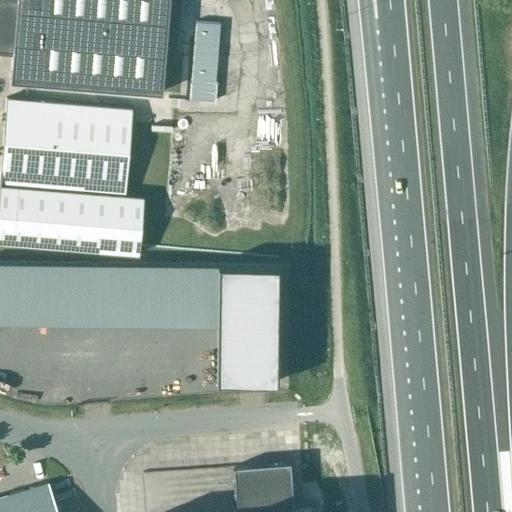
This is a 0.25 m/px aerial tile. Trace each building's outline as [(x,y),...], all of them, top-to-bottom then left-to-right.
[(0,0),(0,48),(11,50),(9,80),(161,92),(168,0),(0,0)] [(5,98),(0,161),(0,242),(139,252),(143,195),(124,194),(130,107),(5,98)] [(217,265),(216,380),(279,380),(280,265),(217,265)] [(0,327),(215,331),(216,271),(0,266),(0,327)] [(314,511),(315,507),(296,508),(292,461),(236,465),(239,511),(314,511)] [(57,511),(56,508),(48,483),(0,497),(0,511),(57,511)]
